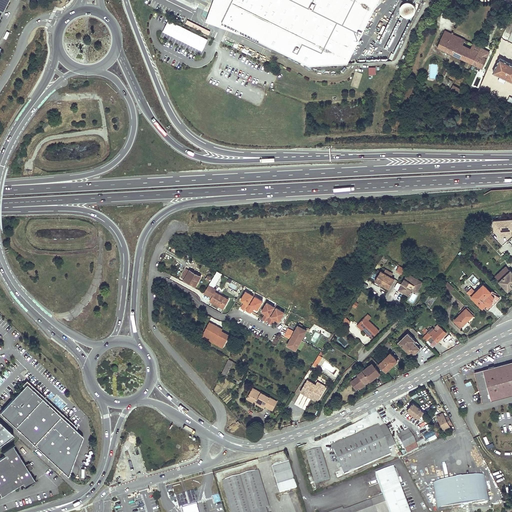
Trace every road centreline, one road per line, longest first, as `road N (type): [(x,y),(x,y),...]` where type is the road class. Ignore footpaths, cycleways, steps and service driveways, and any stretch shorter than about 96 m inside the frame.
road 1 (trunk): [(511,165),(0,190)]
road 2 (tertiary): [(230,444),(249,450),(311,434),(511,336)]
road 3 (trunk): [(0,204),(280,188)]
road 4 (trunk): [(139,347),(133,307),(148,227),(180,204),(280,188)]
road 5 (trunk): [(511,157),(269,158)]
road 6 (trunk): [(0,207),(81,209),(113,227),(124,247),(125,279),(111,341)]
road 7 (trunk): [(269,158),(214,149),(185,134),(125,0)]
road 8 (trunk): [(92,69),(117,80),(128,97),(134,121),(127,147),(91,172),(0,184)]
road 9 (trunk): [(280,188),(511,176)]
road 10 (trunk): [(269,158),(213,161),(183,152),(156,126),(116,48)]
road 11 (unclassified): [(214,434),(218,406),(152,327),(151,273)]
road 12 (tertiary): [(474,344),(322,421)]
road 13 (residential): [(322,421),(339,382),(404,315),(395,291)]
road 14 (residential): [(151,273),(224,317),(240,314),(273,330),(279,324)]
